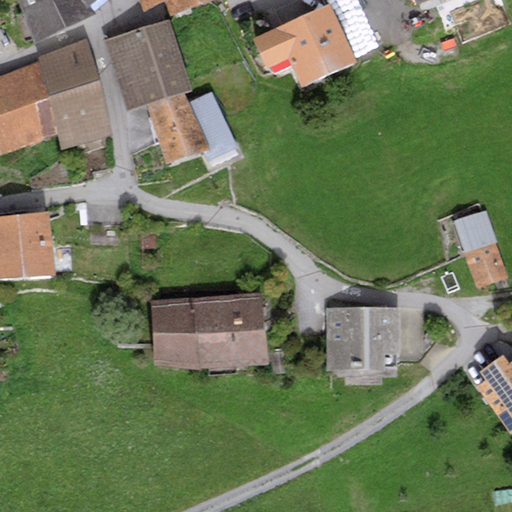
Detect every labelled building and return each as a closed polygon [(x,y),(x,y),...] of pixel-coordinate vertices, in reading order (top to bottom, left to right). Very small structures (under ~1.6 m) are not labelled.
[(17,0),(35,44),(94,15),(89,6),(83,0),(17,0)] [(140,0),(145,11),(165,1),(171,15),(210,0),(140,0)] [(329,3),(252,38),(266,69),(289,59),(302,86),(356,61),(329,3)] [(169,20),(104,41),(126,110),(146,104),(183,92),(191,89),(169,20)] [(58,136),(61,151),(113,135),(86,38),(39,56),(40,62),(58,136)] [(0,155),(58,136),(40,62),(0,77),(0,155)] [(146,104),(165,164),(203,153),(209,163),(238,147),(211,91),(187,103),(183,92),(146,104)] [(486,210),(453,221),(477,289),(507,278),(495,244),(497,243),(486,210)] [(47,211),(0,216),(0,279),(54,274),(47,211)] [(261,293),(150,301),(154,365),(200,370),(268,364),(261,293)] [(399,308),(326,308),(326,370),(385,370),(385,355),(400,355),(399,308)] [(484,381),(476,386),(510,434),(511,432),(511,362),(509,364),(503,355),(478,372),(484,381)]
